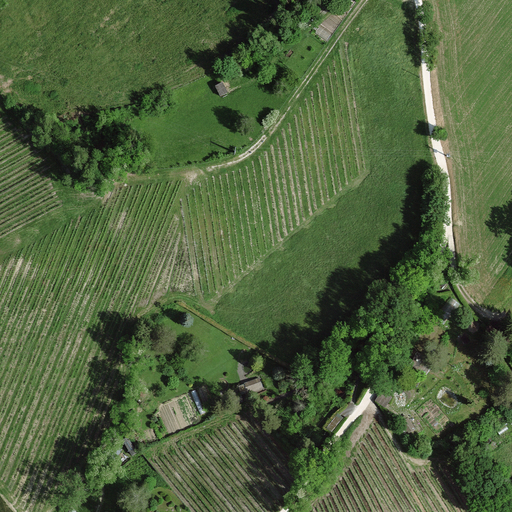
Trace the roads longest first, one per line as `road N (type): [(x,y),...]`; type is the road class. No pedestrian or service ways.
road 1 (track): [(418,0),(446,178),(442,252),(366,400),(284,511)]
road 2 (track): [(365,0),(249,152),(214,168),(119,179),(84,207)]
road 3 (track): [(448,213),(463,290),(489,317),(511,310)]
